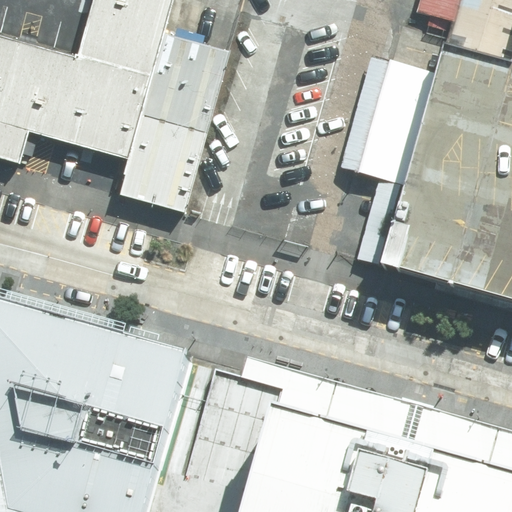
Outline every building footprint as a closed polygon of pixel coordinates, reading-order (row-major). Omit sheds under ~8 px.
[(161,31),(169,0),(91,0),(76,52),(0,30),(0,159),(20,165),(29,133),(126,161),(161,31)] [(511,39),(511,0),(459,0),(447,46),(506,62),(511,39)] [(234,51),(161,31),(126,161),(117,194),(187,214),(234,51)] [(511,39),(506,62),(447,46),(386,272),(511,305),(511,39)] [(16,511),(145,511),(189,360),(0,310),(0,467),(8,510),(16,511)] [(246,379),(278,388),(511,454),(511,434),(251,360),(246,379)] [(511,511),(511,454),(278,388),(242,511),(511,511)]
